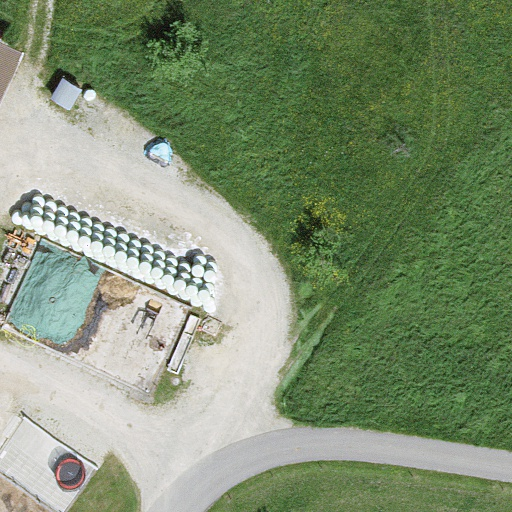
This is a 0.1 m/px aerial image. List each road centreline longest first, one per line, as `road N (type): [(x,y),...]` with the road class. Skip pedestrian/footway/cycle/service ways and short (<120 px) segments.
road 1 (residential): [(183,511),(236,466),(304,446),(367,446),(511,467)]
road 2 (track): [(28,159),(43,0)]
